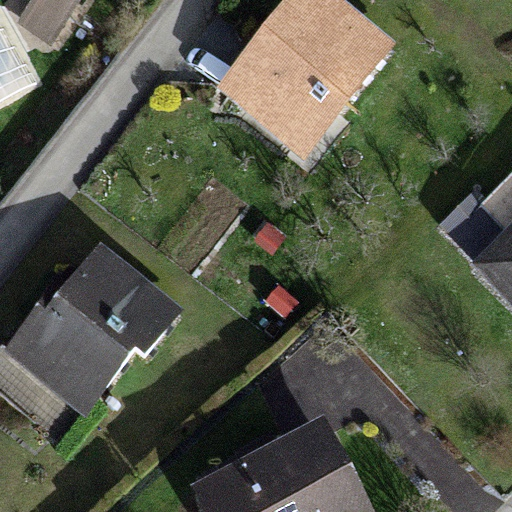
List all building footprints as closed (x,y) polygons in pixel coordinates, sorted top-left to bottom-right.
[(26,0),(35,5),(14,34),(46,56),(86,0),(26,0)] [(309,0),(307,0),(223,110),(292,162),(377,52),(309,0)] [(470,211),(440,240),(454,254),(484,226),(470,211)] [(511,248),(475,285),(511,320),(511,248)] [(99,273),(20,378),(83,425),(163,321),(99,273)] [(345,511),(310,450),(200,511),(345,511)]
